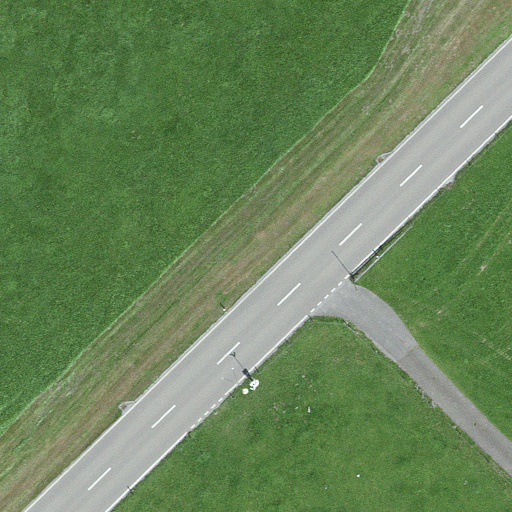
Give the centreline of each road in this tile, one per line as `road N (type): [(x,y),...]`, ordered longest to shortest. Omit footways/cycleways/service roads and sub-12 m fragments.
road 1 (tertiary): [(69,511),(511,80)]
road 2 (track): [(318,268),(511,458)]
